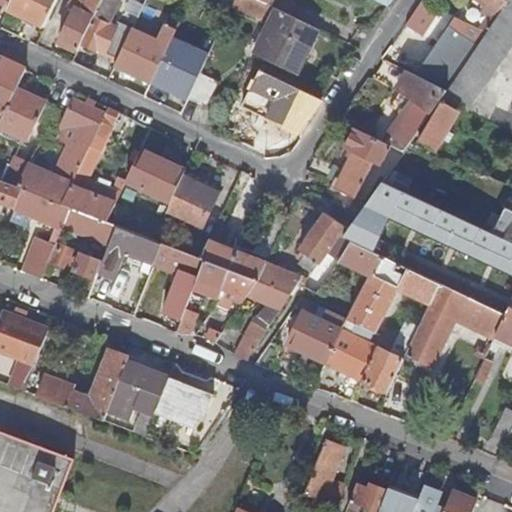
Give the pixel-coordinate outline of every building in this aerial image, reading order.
[(45,28),(58,0),(12,0),(8,10),(45,28)] [(120,0),(102,0),(94,17),(82,42),(118,59),(129,37),(116,30),(118,27),(110,22),(120,0)] [(235,0),(235,1),(232,6),(269,24),(255,54),(297,74),(318,29),(266,4),(258,0),(235,0)] [(466,0),(454,17),(458,19),(470,1),(466,0)] [(500,15),(510,0),(477,0),(485,5),(491,9),(500,15)] [(511,0),(510,0),(500,15),(499,17),(494,24),(511,32),(511,0)] [(422,36),(440,10),(421,1),(404,27),(422,36)] [(486,33),(494,24),(499,17),(490,12),(484,8),(470,1),(458,19),(486,33)] [(82,42),(94,17),(76,8),(60,41),(78,51),(82,42)] [(447,90),(486,33),(458,19),(454,17),(442,31),(443,32),(412,71),(441,86),(447,90)] [(173,38),(180,22),(173,18),(169,27),(167,26),(158,41),(142,34),(125,70),(151,82),(160,65),(167,49),(170,43),(173,38)] [(442,99),(467,111),(511,48),(511,32),(494,24),(486,33),(447,90),(442,99)] [(173,38),(170,43),(177,47),(179,42),(173,38)] [(200,73),(203,66),(167,49),(160,65),(163,67),(155,84),(188,99),(189,96),(200,73)] [(27,68),(0,55),(0,111),(4,114),(17,88),(27,68)] [(408,147),(413,140),(442,99),(447,90),(402,69),(396,88),(400,91),(389,106),(401,116),(390,134),(408,147)] [(200,73),(189,96),(206,105),(217,81),(200,73)] [(288,98),(254,82),(243,106),(276,122),(288,98)] [(4,114),(0,123),(0,126),(28,141),(47,103),(17,88),(4,114)] [(19,186),(24,188),(63,203),(105,114),(74,100),(65,118),(75,122),(73,127),(77,129),(55,175),(48,172),(46,167),(55,147),(41,140),(29,164),(19,186)] [(419,141),(438,152),(450,132),(445,127),(455,108),(442,101),(419,141)] [(119,113),(108,107),(105,114),(63,203),(70,206),(107,221),(121,192),(87,178),(119,113)] [(391,146),(355,129),(346,149),(355,154),(347,171),(342,169),(333,187),(358,199),(375,164),(381,166),(388,152),(391,152),(392,149),(390,148),(391,146)] [(172,202),(187,170),(142,149),(126,182),(172,202)] [(15,158),(4,180),(19,186),(29,164),(15,158)] [(201,258),(209,240),(213,232),(203,226),(209,212),(220,217),(232,191),(187,170),(172,202),(168,211),(183,217),(169,245),(201,258)] [(0,178),(0,201),(16,208),(24,188),(19,186),(4,180),(0,178)] [(445,211),(383,182),(361,214),(344,238),(352,242),(440,285),(505,316),(509,307),(511,308),(511,242),(504,239),(457,217),(445,211)] [(29,213),(62,226),(70,206),(63,203),(24,188),(16,208),(29,213)] [(361,214),(337,202),(327,215),(325,215),(317,227),(312,224),(298,245),(304,248),(301,252),(302,252),(298,258),(302,261),(299,265),(311,273),(306,280),(266,263),(257,282),(292,294),(298,285),(317,293),(332,272),(319,264),(332,245),(337,247),(344,238),(361,214)] [(448,205),(445,211),(457,217),(459,211),(448,205)] [(62,226),(109,244),(117,225),(107,221),(70,206),(62,226)] [(12,220),(18,222),(24,224),(29,213),(16,208),(12,220)] [(275,245),(287,220),(272,214),(260,238),(275,245)] [(126,251),(155,262),(162,243),(154,239),(117,225),(109,244),(103,261),(99,272),(116,279),(126,251)] [(25,270),(43,277),(45,272),(55,246),(38,238),(25,270)] [(230,271),(238,252),(209,240),(201,258),(200,259),(205,261),(230,271)] [(55,246),(45,272),(51,275),(55,263),(70,268),(78,245),(68,241),(66,246),(56,243),(55,246)] [(440,285),(352,242),(346,252),(347,252),(342,259),(375,275),(351,320),(348,319),(345,324),(343,329),(327,363),(387,393),(407,353),(421,324),(407,318),(391,353),(353,334),(355,330),(383,344),(386,337),(375,332),(399,286),(431,303),(440,285)] [(198,278),(205,261),(200,259),(201,258),(169,245),(162,243),(155,262),(176,270),(172,281),(185,286),(189,275),(198,278)] [(257,282),(266,263),(238,252),(230,271),(257,282)] [(84,288),(92,291),(99,272),(103,261),(82,253),(75,271),(88,275),(84,288)] [(249,296),(257,282),(230,271),(205,261),(198,278),(218,286),(216,293),(224,295),(227,289),(236,293),(234,299),(243,303),(249,296)] [(137,292),(144,295),(149,282),(142,279),(137,292)] [(183,291),(185,286),(172,281),(169,287),(183,291)] [(292,294),(257,282),(249,296),(269,305),(260,318),(254,321),(234,354),(247,359),(292,294)] [(505,316),(440,285),(431,303),(421,324),(407,353),(432,365),(455,317),(495,336),(505,316)] [(185,311),(181,322),(188,325),(194,317),(207,293),(194,288),(185,311)] [(302,297),(299,302),(312,308),(314,303),(302,297)] [(511,308),(509,307),(505,316),(495,336),(511,343),(511,308)] [(168,328),(178,332),(181,322),(185,311),(177,308),(168,328)] [(288,344),(327,363),(343,329),(305,310),(288,344)] [(0,350),(36,364),(49,330),(3,312),(0,319),(0,350)] [(345,324),(348,319),(340,315),(338,321),(345,324)] [(218,342),(229,324),(222,319),(218,324),(216,323),(206,337),(218,342)] [(272,340),(256,363),(272,369),(282,347),(272,340)] [(128,362),(133,348),(128,346),(125,355),(110,349),(90,397),(72,391),(66,407),(105,421),(108,412),(128,362)] [(485,357),(475,379),(483,382),(493,362),(485,357)] [(162,397),(169,378),(128,362),(108,412),(130,420),(140,395),(142,389),(155,394),(162,397)] [(146,437),(161,443),(166,432),(192,442),(212,414),(207,412),(214,395),(169,378),(162,397),(154,418),(146,437)] [(152,400),(155,394),(142,389),(140,395),(152,400)] [(495,434),(507,440),(511,429),(511,410),(508,408),(495,434)] [(134,433),(146,437),(154,418),(141,413),(134,433)] [(325,502),(338,507),(347,485),(334,479),(346,447),(330,441),(335,427),(327,424),(320,442),(326,444),(308,491),(326,498),(325,502)] [(0,511),(55,511),(76,457),(0,427),(0,511)] [(442,479),(429,474),(418,502),(414,511),(432,511),(443,486),(442,479)] [(371,489),(358,484),(348,511),(351,511),(379,511),(388,490),(373,484),(371,489)] [(414,511),(418,502),(388,490),(379,511),(414,511)] [(473,511),(480,496),(475,494),(473,500),(456,493),(449,510),(450,511),(449,511),(473,511)] [(248,511),(243,510),(245,505),(241,503),(239,509),(241,509),(239,511),(248,511)]
